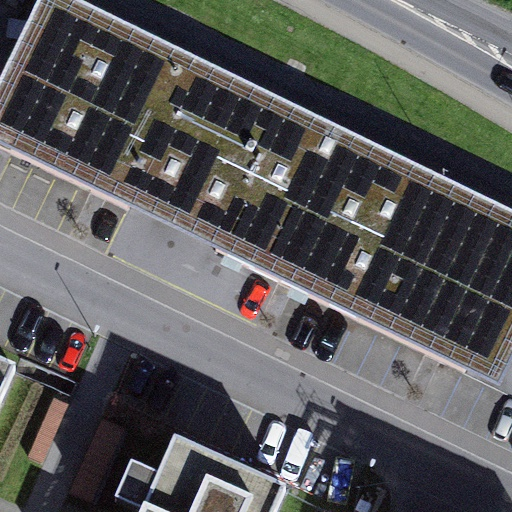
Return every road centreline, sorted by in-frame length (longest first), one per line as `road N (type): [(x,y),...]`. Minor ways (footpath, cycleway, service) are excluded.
road 1 (residential): [(511,503),(0,252)]
road 2 (primary): [(392,0),(511,60)]
